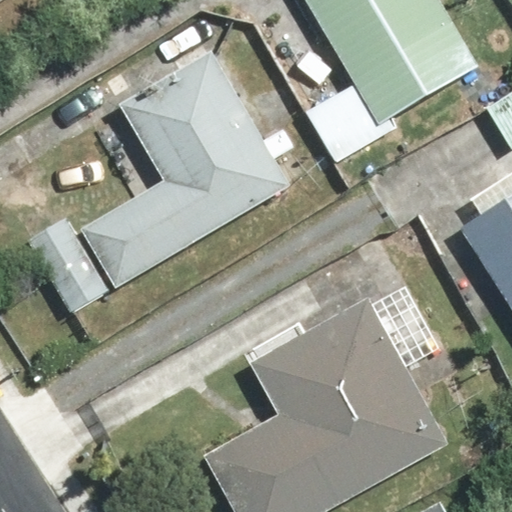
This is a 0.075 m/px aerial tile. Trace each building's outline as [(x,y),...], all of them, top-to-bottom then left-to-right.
[(347,161),(398,131),(498,70),(455,0),(318,0),(368,81),(317,111),(347,161)] [(303,190),(269,129),(230,61),(138,113),(177,182),(96,228),(130,288),(303,190)] [(511,282),(511,207),(479,227),(511,282)] [(75,227),(42,248),(84,312),(117,291),(75,227)] [(252,511),(349,511),(468,445),(389,304),(267,372),(293,419),(223,458),(252,511)] [(463,511),(458,501),(438,511),(463,511)]
